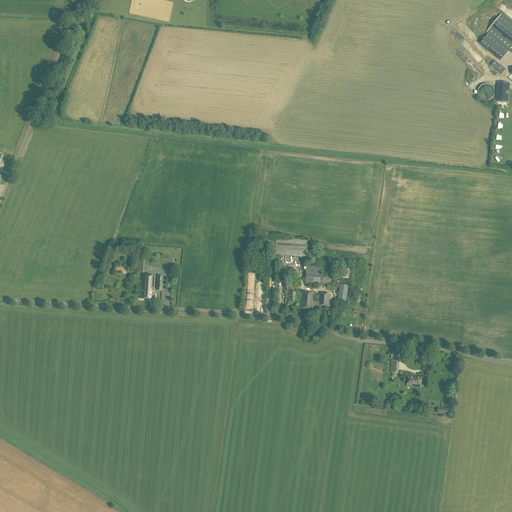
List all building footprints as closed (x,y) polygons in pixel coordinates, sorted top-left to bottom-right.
[(507,13),(511,7),(503,0),(501,0),(497,4),(507,13)] [(511,53),(511,52),(511,24),(500,15),(486,32),(511,53)] [(500,60),(508,51),(487,34),(480,43),(500,60)] [(508,103),(510,83),(497,82),(495,102),(508,103)] [(486,101),(487,100),(488,100),(489,100),(490,99),(491,98),(492,97),(493,96),(493,95),(494,94),(494,92),(494,91),(493,90),(493,89),(492,88),(491,87),(490,86),(489,85),(488,85),(487,84),(486,84),(484,84),(483,85),(482,85),(481,86),(480,87),(479,88),(478,89),(478,90),(477,91),(477,92),(477,94),(478,95),(478,96),(479,97),(480,98),(481,99),(482,100),(483,100),(484,100),(486,101)] [(306,257),(307,242),(263,239),(263,246),(275,247),(275,255),(306,257)] [(266,268),(266,261),(266,258),(256,258),(256,267),(266,268)] [(320,275),(321,267),(306,266),(305,283),(320,284),(331,284),(331,275),(320,275)] [(349,279),(350,270),(343,269),(342,278),(349,279)] [(154,300),(154,292),(155,276),(142,276),(141,299),(154,300)] [(346,301),(348,286),(340,285),(338,300),(346,301)] [(296,302),(297,292),(289,292),(288,302),(296,302)] [(312,305),(313,302),(313,294),(302,293),(301,303),(300,303),(300,309),(312,309),(312,305)] [(136,294),(129,297),(133,306),(138,304),(136,301),(139,299),(136,294)] [(313,302),(312,305),(328,306),(329,295),(319,294),(318,302),(313,302)] [(420,388),(421,377),(407,376),(407,387),(420,388)]
